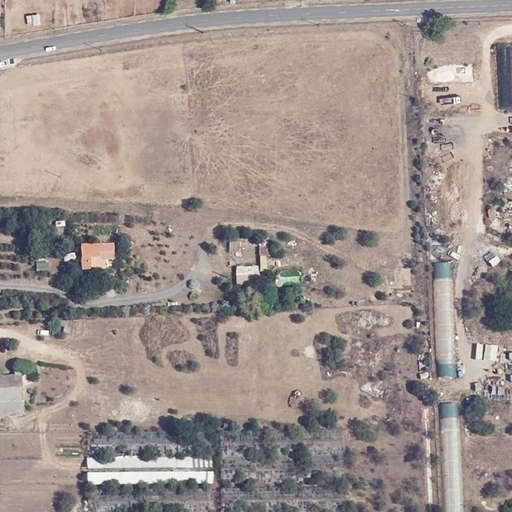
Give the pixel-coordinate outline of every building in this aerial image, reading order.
[(28,26),(41,22),(39,13),(26,16),(28,26)] [(511,107),(511,42),(497,43),(498,108),(511,107)] [(238,250),(238,241),(227,241),(228,250),(238,250)] [(113,256),(113,242),(81,243),(81,270),(99,269),(99,256),(113,256)] [(47,258),(35,259),(36,271),(48,270),(47,258)] [(234,267),(236,285),(259,283),(258,265),(234,267)] [(13,371),(13,376),(0,376),(0,415),(21,415),(19,371),(13,371)] [(446,511),(461,511),(458,411),(442,412),(446,511)] [(221,482),(345,481),(345,429),(220,431),(221,482)] [(88,483),(212,483),(210,431),(87,432),(88,483)] [(221,511),(345,511),(346,487),(221,488),(221,511)] [(88,511),(212,511),(212,488),(88,490),(88,511)]
